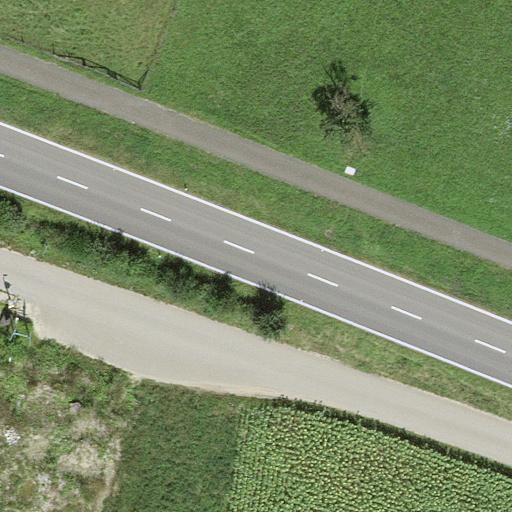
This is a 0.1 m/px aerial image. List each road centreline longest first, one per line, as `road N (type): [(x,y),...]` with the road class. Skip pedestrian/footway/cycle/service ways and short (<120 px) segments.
road 1 (primary): [(0,157),(242,243),(511,354)]
road 2 (track): [(0,272),(511,458)]
